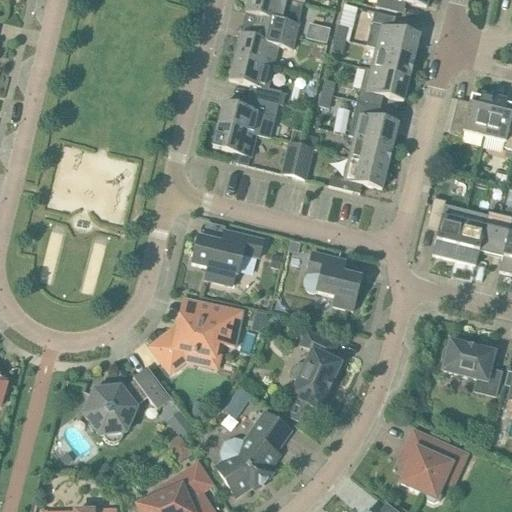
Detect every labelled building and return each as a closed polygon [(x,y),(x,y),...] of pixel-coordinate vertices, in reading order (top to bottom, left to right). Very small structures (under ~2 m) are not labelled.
[(302,6),(279,0),(249,0),(246,15),(257,18),(254,29),(294,39),(302,6)] [(377,0),(375,9),(397,14),(400,3),(427,9),(428,0),(377,0)] [(369,35),(366,48),(376,50),(414,60),(420,38),(393,31),(396,19),(374,14),(369,35)] [(311,24),(308,41),(328,45),(332,28),(311,24)] [(338,27),(334,40),(345,43),(348,30),(338,27)] [(240,38),(234,60),(273,70),(278,49),(290,52),(291,51),(294,39),(254,29),(251,41),(240,38)] [(345,43),(334,40),(331,56),(342,59),(345,43)] [(376,50),(371,71),(409,81),(414,60),(376,50)] [(248,87),(267,92),(273,70),(234,60),(229,83),(248,87)] [(404,103),(409,81),(371,71),(365,70),(357,104),(374,108),(377,97),(404,103)] [(321,95),(332,98),(336,84),(324,81),(321,95)] [(268,104),(279,107),(282,96),(271,93),(268,104)] [(318,108),(329,111),(332,98),(321,95),(318,108)] [(463,134),(484,139),(494,100),(481,96),(480,100),(471,98),(470,105),(458,102),(450,135),(462,138),(463,134)] [(507,103),(494,100),(484,139),(505,144),(504,149),(511,151),(511,108),(506,107),(507,103)] [(223,106),(218,128),(256,137),(270,141),(276,119),(279,107),(268,104),(254,101),(252,113),(243,111),(223,106)] [(374,108),(357,104),(349,138),(354,139),(392,149),(398,126),(371,120),(374,108)] [(251,159),(256,137),(218,128),(212,150),(251,159)] [(306,135),(303,149),(315,152),(319,138),(306,135)] [(387,170),(392,149),(354,139),(349,160),(387,170)] [(293,180),(301,149),(288,146),(280,177),(293,180)] [(313,152),(301,149),(293,180),(305,183),(313,152)] [(382,192),(387,170),(349,160),(344,181),(331,178),(328,189),(360,197),(362,187),(382,192)] [(484,177),(476,174),(474,182),(482,184),(484,177)] [(427,226),(439,229),(432,258),(454,263),(466,212),(445,207),(446,203),(434,200),(427,226)] [(466,212),(454,263),(475,268),(479,255),(491,258),(501,217),(488,214),(488,218),(466,212)] [(511,219),(501,217),(491,258),(503,261),(499,274),(511,277),(511,219)] [(221,245),(198,239),(191,266),(207,270),(205,282),(232,289),(235,277),(237,278),(242,256),(259,260),(263,243),(224,233),(221,245)] [(289,242),(287,253),(298,255),(301,245),(289,242)] [(312,295),(316,294),(334,299),(332,309),(353,314),(361,279),(342,275),(345,263),(312,255),(306,278),(304,281),(304,285),(304,288),(305,291),(309,294),(312,295)] [(274,256),(270,268),(280,271),(283,258),(274,256)] [(180,319),(177,333),(171,332),(148,350),(170,377),(195,357),(214,361),(218,346),(235,350),(242,315),(195,304),(192,321),(180,319)] [(255,313),(251,332),(261,335),(265,315),(255,313)] [(280,318),(273,314),(269,324),(276,327),(280,318)] [(293,400),(285,416),(300,423),(308,407),(318,412),(327,394),(328,394),(333,384),(332,384),(340,366),(330,360),(336,348),(307,334),(300,348),(312,353),(305,367),(301,365),(297,365),(293,368),(291,372),(291,377),(293,381),(298,383),(290,398),(293,400)] [(477,382),(474,394),(495,399),(501,375),(489,372),(494,355),(450,344),(449,348),(443,351),(441,360),(444,366),(443,373),(477,382)] [(122,435),(125,435),(135,411),(134,409),(147,400),(157,412),(171,402),(147,370),(133,380),(134,382),(121,392),(120,390),(94,393),(84,417),(100,438),(103,437),(105,442),(109,445),(114,446),(118,444),(121,440),(122,435)] [(240,408),(249,396),(240,390),(231,401),(240,408)] [(202,405),(193,403),(190,419),(199,421),(202,405)] [(243,441),(235,438),(224,443),(220,453),(221,459),(223,465),(216,470),(235,499),(256,485),(264,478),(279,457),(275,455),(290,433),(265,416),(246,442),(243,441)] [(172,430),(180,441),(193,431),(185,420),(172,430)] [(401,486),(425,497),(425,498),(426,502),(433,505),(439,503),(442,496),(440,493),(439,492),(457,453),(413,433),(399,465),(408,469),(401,486)] [(65,468),(71,463),(66,457),(60,462),(65,468)] [(151,502),(137,508),(138,511),(212,511),(202,495),(213,488),(198,465),(148,497),(151,502)]
